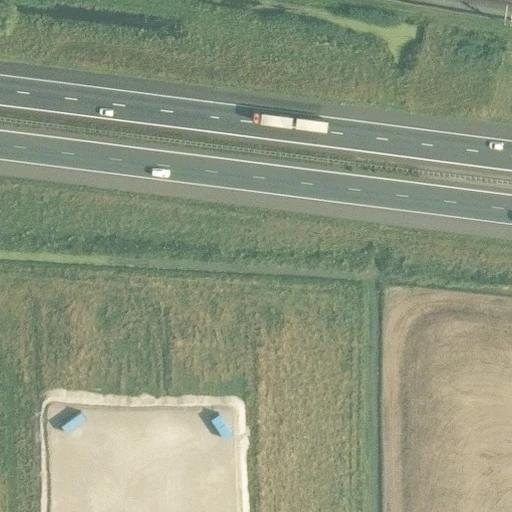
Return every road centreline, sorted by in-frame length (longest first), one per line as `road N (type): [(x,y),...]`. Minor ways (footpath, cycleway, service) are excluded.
road 1 (motorway): [(0,146),(511,211)]
road 2 (motorway): [(511,156),(0,91)]
